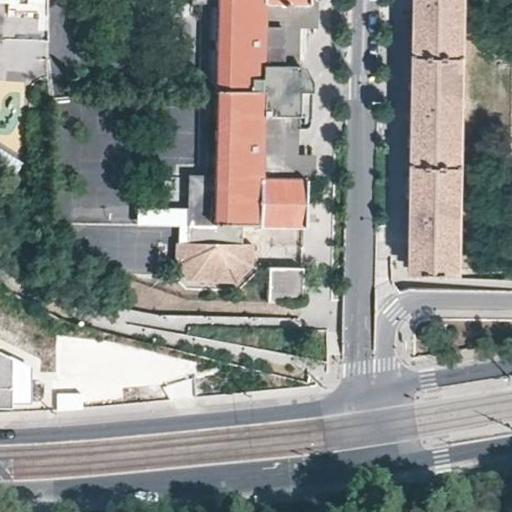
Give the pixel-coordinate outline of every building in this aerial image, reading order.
[(259,0),(254,0),(214,0),(211,174),(256,175),(255,224),(303,224),(304,181),(304,177),(294,177),(294,147),(294,127),(301,127),(303,127),(304,126),(305,126),(306,125),(307,123),(307,122),(307,121),(307,119),(308,88),(305,88),(306,79),(297,63),(296,63),(296,25),(297,1),(307,1),(306,0),(259,0)] [(306,0),(307,1),(297,1),(296,25),(315,25),(315,0),(306,0)] [(409,267),(458,268),(463,0),(413,0),(412,107),(410,225),(409,267)] [(300,63),(297,63),(306,79),(305,88),(308,88),(308,78),(300,63)] [(22,161),(0,146),(0,182),(6,186),(22,161)] [(312,148),(294,147),(294,177),(304,177),(304,181),(311,181),(312,148)] [(211,174),(188,174),(188,223),(240,223),(255,224),(256,175),(211,174)] [(240,223),(188,223),(187,240),(173,240),(172,262),(189,280),(234,281),(250,265),(252,242),(240,242),(240,223)] [(268,267),(267,301),(301,302),(301,267),(268,267)] [(0,399),(32,400),(32,364),(0,348),(0,399)]
